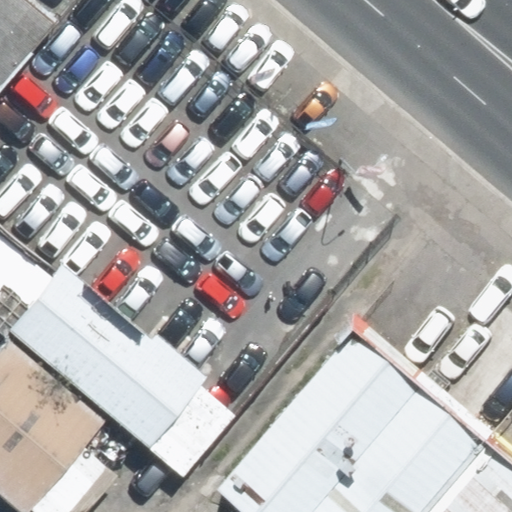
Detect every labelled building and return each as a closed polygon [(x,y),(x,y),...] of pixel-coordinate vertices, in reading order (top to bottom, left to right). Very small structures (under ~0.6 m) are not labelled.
[(0,0),(0,82),(62,11),(48,0),(0,0)] [(201,374),(62,255),(5,322),(143,441),(201,374)] [(262,511),(428,511),(499,431),(365,316),(224,479),(262,511)] [(102,416),(6,334),(0,341),(0,489),(22,508),(102,416)] [(511,511),(511,442),(499,431),(428,511),(511,511)]
